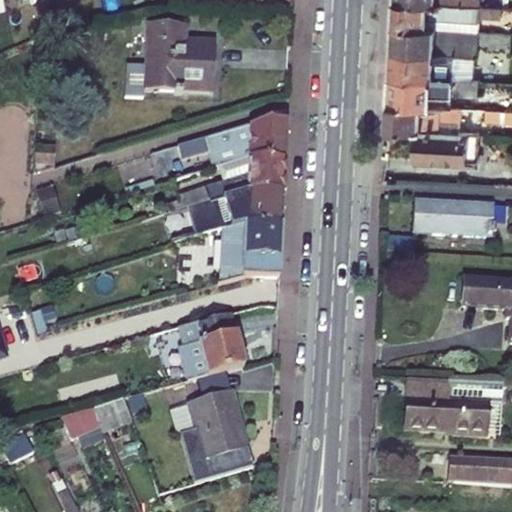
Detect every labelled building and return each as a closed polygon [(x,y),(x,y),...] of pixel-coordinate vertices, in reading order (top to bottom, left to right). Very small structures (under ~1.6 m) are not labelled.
[(399,0),(399,4),(507,11),(507,0),(399,0)] [(507,11),(399,4),(398,29),(433,31),(433,21),(485,24),(506,26),(507,11)] [(433,21),(433,31),(438,32),(470,34),(485,34),(485,24),(433,21)] [(187,31),(151,29),(150,73),(127,72),(126,104),(143,105),(144,95),(172,96),(212,97),(214,47),(186,46),(187,31)] [(433,31),(398,29),(397,54),(437,57),(438,32),(433,31)] [(498,45),(498,51),(511,52),(511,36),(485,34),(470,34),(469,44),(498,45)] [(437,57),(397,54),(395,80),(480,85),(481,68),(497,69),(497,60),(437,57)] [(480,85),(395,80),(394,107),(457,110),(457,98),(482,99),(483,85),(480,85)] [(394,107),(392,132),(418,134),(464,136),(465,125),(479,126),(493,130),(511,131),(511,113),(457,110),(394,107)] [(211,172),(246,161),(283,163),(285,118),(175,149),(178,161),(205,154),(211,172)] [(464,136),(418,134),(417,159),(478,162),(479,137),(464,136)] [(56,168),(57,147),(34,146),(32,175),(56,168)] [(416,164),(477,167),(478,162),(417,159),(416,164)] [(182,213),(244,194),(281,196),(283,163),(246,161),(211,172),(208,172),(208,187),(174,197),(179,214),(182,213)] [(243,225),(280,227),(281,196),(244,194),(182,213),(190,241),(220,233),(243,225)] [(490,243),(492,213),(413,208),(412,239),(490,243)] [(217,287),(249,279),(250,259),(278,260),(279,237),(280,227),(243,225),(220,233),(217,287)] [(277,280),(278,260),(250,259),(249,279),(277,280)] [(511,287),(466,284),(464,310),(509,312),(508,321),(511,321),(511,287)] [(248,366),(234,314),(183,327),(188,345),(181,347),(190,381),(248,366)] [(0,362),(8,360),(0,332),(0,362)] [(503,410),(504,389),(408,384),(405,436),(452,438),(452,442),(487,444),(488,410),(503,410)] [(247,421),(239,390),(196,400),(207,446),(212,467),(226,463),(229,476),(260,469),(254,446),(249,447),(242,422),(247,421)] [(195,449),(207,446),(196,400),(184,403),(195,449)] [(74,438),(103,426),(94,404),(65,416),(74,438)] [(511,464),(452,462),(450,488),(511,490),(511,464)]
